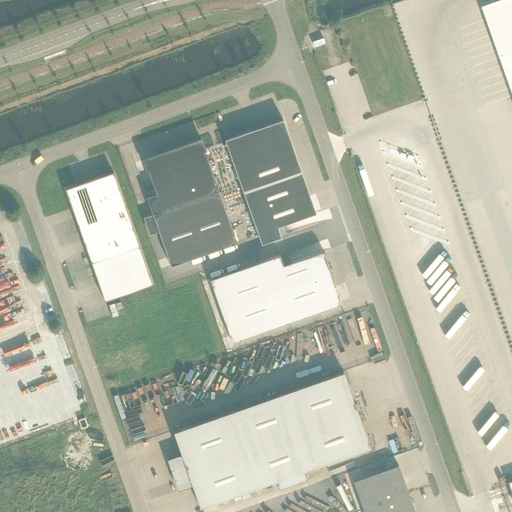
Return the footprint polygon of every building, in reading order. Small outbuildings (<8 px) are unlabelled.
[(511,0),(492,0),(483,3),(511,85),(511,0)] [(324,38),(322,33),(311,37),(313,42),(324,38)] [(225,140),(262,244),(280,237),(277,227),(316,213),(283,119),(225,140)] [(147,197),(171,266),(237,242),(201,140),(144,160),(156,194),(147,197)] [(114,172),(66,189),(105,301),(153,284),(114,172)] [(210,280),(232,342),(341,304),(323,252),(284,265),(280,255),(210,280)] [(42,342),(53,338),(46,321),(35,325),(42,342)] [(370,448),(343,372),(174,432),(182,455),(170,459),(180,489),(192,485),(200,508),(276,481),(278,489),(305,479),(302,472),(370,448)] [(414,511),(398,465),(353,481),(364,511),(414,511)]
